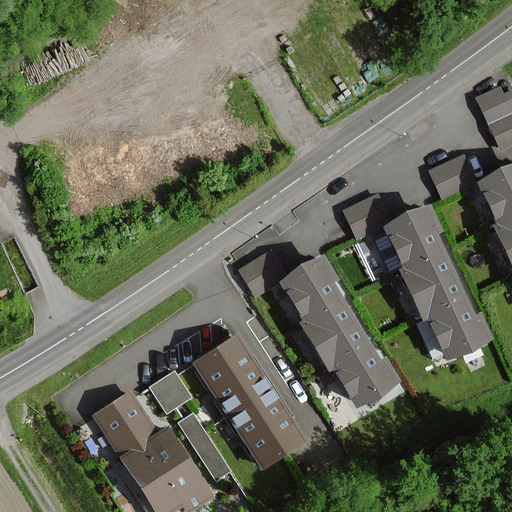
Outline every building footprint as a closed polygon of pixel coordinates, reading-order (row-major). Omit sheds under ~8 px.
[(498,89),(476,99),(501,153),(511,148),(511,91),(501,97),(498,89)] [(464,156),(429,172),(442,199),(476,183),(464,156)] [(511,169),(477,186),(511,260),(511,169)] [(376,196),(344,212),(357,238),(389,222),(376,196)] [(426,209),(379,231),(441,363),(488,341),(426,209)] [(270,252),(240,271),(255,295),(285,277),(270,252)] [(323,258),(279,284),(352,410),(397,384),(323,258)] [(234,337),(195,363),(262,466),(301,440),(234,337)] [(174,371),(149,387),(166,414),(191,398),(174,371)] [(129,393),(94,414),(124,462),(120,468),(147,511),(190,511),(210,500),(165,428),(155,434),(129,393)] [(193,414),(178,423),(216,482),(231,472),(193,414)]
